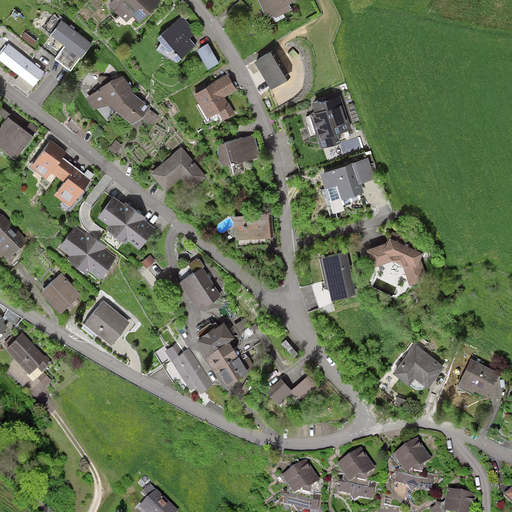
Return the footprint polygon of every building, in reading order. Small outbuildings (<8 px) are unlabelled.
[(109,0),(109,1),(127,20),(133,14),(139,21),(160,0),(109,0)] [(249,6),(242,0),(239,0),(226,14),(232,20),(239,13),(241,15),(249,6)] [(300,0),(256,0),(264,15),(276,18),(292,10),(290,5),(300,0)] [(196,31),(183,14),(158,34),(161,38),(157,47),(178,59),(196,45),(190,37),(196,31)] [(92,41),(62,17),(50,31),(65,44),(55,55),(71,67),(92,41)] [(208,41),(198,46),(209,66),(219,60),(208,41)] [(44,69),(8,42),(0,53),(0,57),(20,72),(34,83),(44,69)] [(273,46),(254,58),(272,86),(291,74),(273,46)] [(34,83),(20,72),(14,80),(28,91),(34,83)] [(133,86),(123,73),(86,95),(93,107),(108,102),(117,108),(133,92),(133,86)] [(229,73),(194,92),(208,115),(218,109),(223,119),(236,112),(226,96),(238,89),(229,73)] [(150,105),(133,92),(117,108),(134,121),(141,116),(144,113),(149,107),(150,105)] [(322,96),(312,99),(315,108),(309,110),(321,148),(345,141),(342,130),(353,126),(342,92),(322,98),(322,96)] [(0,112),(5,117),(8,113),(10,111),(0,102),(0,112)] [(160,115),(149,107),(144,113),(141,116),(153,124),(160,115)] [(25,126),(8,113),(5,117),(0,123),(0,145),(15,157),(34,133),(25,126)] [(76,114),(70,120),(83,132),(88,127),(76,114)] [(30,120),(25,126),(34,133),(38,127),(30,120)] [(256,132),(219,141),(217,156),(223,164),(261,155),(256,132)] [(67,150),(51,137),(30,163),(45,176),(51,168),(57,173),(68,159),(63,155),(67,150)] [(181,144),(151,170),(165,187),(181,174),(193,188),(207,176),(181,144)] [(368,156),(321,170),(326,186),(328,185),(332,199),(361,190),(358,181),(374,177),(368,156)] [(92,178),(68,159),(57,173),(64,179),(54,191),(71,205),(92,178)] [(113,194),(98,213),(109,221),(106,224),(127,241),(130,238),(139,245),(154,226),(144,218),(146,215),(127,200),(124,203),(113,194)] [(273,209),(235,213),(238,243),(264,240),(263,233),(275,232),(273,209)] [(1,213),(0,211),(0,251),(7,259),(28,240),(3,212),(1,213)] [(73,224),(59,243),(69,251),(66,254),(88,271),(90,268),(100,275),(115,256),(104,248),(107,245),(87,230),(85,233),(73,224)] [(387,240),(368,246),(373,264),(395,257),(403,260),(410,281),(427,276),(421,258),(427,246),(392,229),(387,240)] [(348,249),(322,253),(331,299),(356,294),(348,249)] [(150,254),(142,260),(147,266),(155,261),(150,254)] [(194,270),(178,281),(197,310),(221,294),(206,270),(209,267),(202,255),(190,263),(194,270)] [(82,293),(62,270),(42,289),(61,311),(82,293)] [(130,320),(103,298),(85,321),(112,342),(130,320)] [(20,316),(9,309),(3,317),(15,324),(20,316)] [(198,341),(208,356),(229,342),(235,338),(224,323),(215,329),(211,324),(198,333),(202,339),(198,341)] [(22,330),(6,346),(29,371),(37,364),(42,369),(52,360),(46,354),(45,355),(22,330)] [(286,338),(281,342),(294,356),(298,352),(286,338)] [(249,373),(229,342),(208,356),(205,358),(215,374),(218,372),(227,387),(249,373)] [(415,342),(393,371),(410,384),(416,376),(428,386),(445,364),(415,342)] [(188,348),(171,359),(191,390),(198,385),(202,391),(212,384),(188,348)] [(502,371),(472,356),(458,384),(474,391),(476,389),(490,396),(502,371)] [(309,373),(291,388),(294,391),(302,402),(321,387),(309,373)] [(279,404),(294,391),(282,377),(267,390),(279,404)] [(417,438),(393,455),(400,465),(414,467),(413,476),(422,477),(423,469),(424,465),(432,459),(417,438)] [(361,448),(336,465),(344,475),(358,478),(356,486),(366,487),(367,479),(368,475),(376,469),(361,448)] [(306,459),(281,476),(289,486),(302,489),(301,497),(310,498),(312,491),(313,487),(321,480),(306,459)] [(414,467),(400,465),(400,469),(395,472),(398,476),(397,484),(406,485),(410,491),(417,487),(429,489),(432,471),(423,469),(422,477),(413,476),(414,467)] [(358,478),(344,475),(343,480),(339,483),(342,487),(341,494),(349,495),(354,502),(360,497),(373,499),(376,481),(367,479),(366,487),(356,486),(358,478)] [(178,511),(180,511),(150,483),(141,492),(148,498),(139,508),(143,511),(178,511)] [(302,489),(289,486),(288,491),(284,494),(286,498),(286,505),(294,506),(298,511),(299,511),(305,508),(317,510),(321,492),(312,491),(310,498),(301,497),(302,489)] [(474,511),(477,494),(448,489),(446,501),(453,511),(474,511)] [(453,511),(446,501),(443,504),(437,503),(437,508),(431,511),(453,511)]
